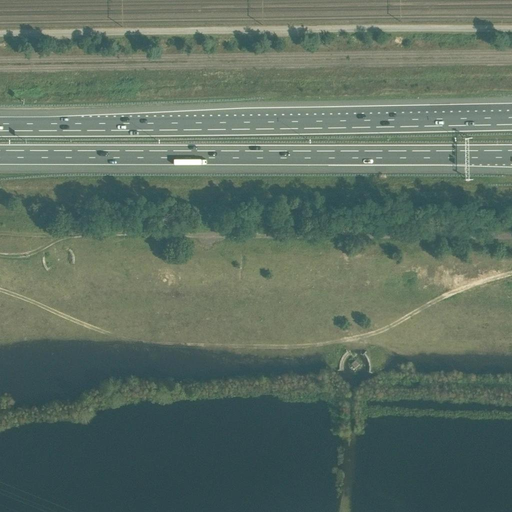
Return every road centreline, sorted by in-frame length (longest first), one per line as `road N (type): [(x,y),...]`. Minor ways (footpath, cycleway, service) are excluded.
road 1 (track): [(511,275),(463,288),(355,339),(292,347),(172,347),(102,334),(0,292)]
road 2 (motorway): [(511,120),(0,127)]
road 3 (motorway): [(0,153),(511,153)]
road 4 (track): [(207,233),(62,237),(31,254),(0,254)]
